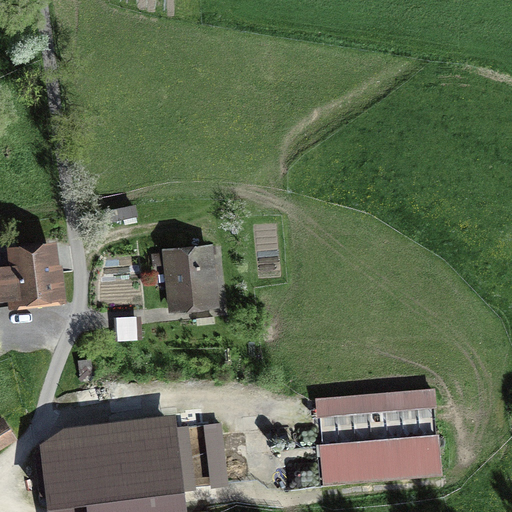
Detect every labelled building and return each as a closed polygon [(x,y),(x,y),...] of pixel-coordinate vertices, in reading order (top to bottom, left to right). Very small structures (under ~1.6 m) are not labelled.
[(214,249),(166,254),(171,310),(219,305),(214,249)] [(50,254),(0,258),(0,294),(1,311),(55,306),(50,254)] [(124,386),(76,392),(78,405),(125,400),(124,386)] [(433,392),(310,403),(311,421),(435,410),(433,392)] [(2,423),(0,424),(0,450),(14,443),(2,423)] [(182,511),(174,432),(44,446),(51,509),(87,505),(87,511),(182,511)] [(437,442),(315,452),(317,485),(440,474),(437,442)]
